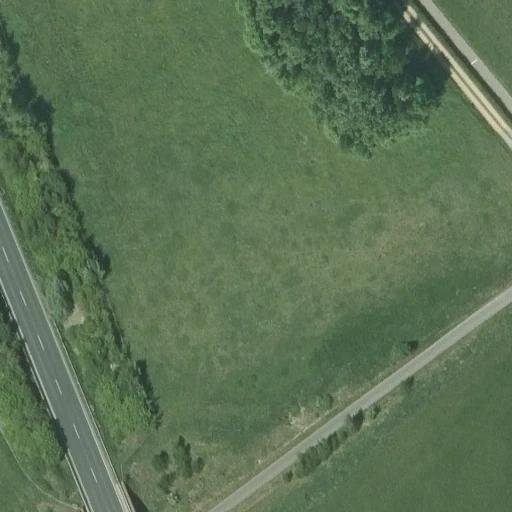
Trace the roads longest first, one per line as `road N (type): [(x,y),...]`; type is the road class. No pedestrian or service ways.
road 1 (track): [(511,292),(439,337),(208,511)]
road 2 (primary): [(108,511),(0,234)]
road 3 (track): [(511,143),(394,0)]
road 4 (track): [(511,105),(423,0)]
